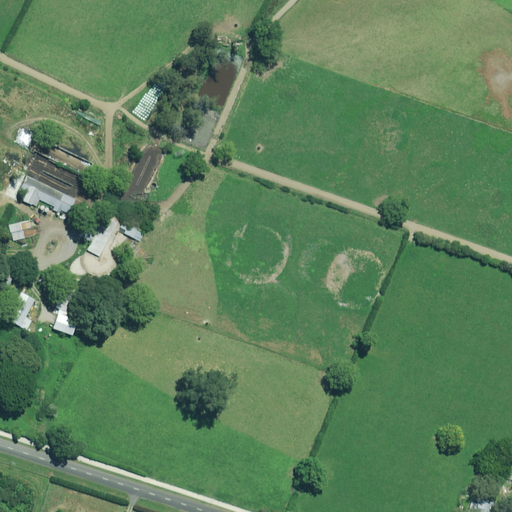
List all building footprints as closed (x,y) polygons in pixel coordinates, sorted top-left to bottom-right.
[(95,165),(30,133),(23,146),(68,167),(69,165),(81,171),(80,173),(89,177),(95,165)] [(44,185),(26,177),(20,190),(27,193),(23,201),(37,207),(40,200),(55,207),(53,210),(60,213),(61,210),(69,214),(75,199),(44,186),(44,185)] [(117,224),(104,217),(87,250),(99,257),(117,224)] [(138,229),(124,221),(120,228),(126,231),(124,234),(133,238),(138,229)] [(25,239),(22,223),(10,225),(14,241),(25,239)] [(11,279),(2,276),(0,282),(0,287),(8,290),(11,279)] [(76,290),(64,285),(56,308),(59,309),(52,329),(71,335),(78,317),(68,313),(76,290)]
